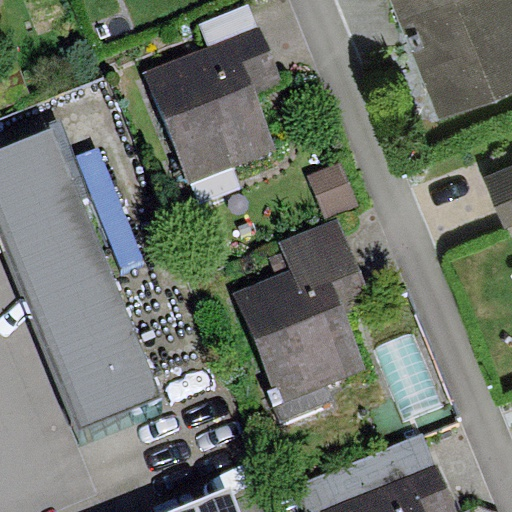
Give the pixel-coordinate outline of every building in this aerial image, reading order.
[(511,0),(391,0),(439,117),(511,87),(511,0)] [(200,24),(210,46),(258,25),(249,4),(200,24)] [(210,46),(145,74),(193,184),(277,148),(255,96),(283,84),(258,25),(210,46)] [(55,136),(0,156),(0,233),(75,431),(156,401),(55,136)] [(361,207),(344,163),(313,175),(329,219),(361,207)] [(511,166),(485,177),(506,229),(511,226),(511,166)] [(370,302),(341,226),(278,250),(289,278),(238,297),(286,421),(333,403),(326,385),(361,372),(339,314),(370,302)] [(448,511),(424,443),(290,492),(297,511),(448,511)] [(241,511),(235,497),(198,511),(241,511)]
